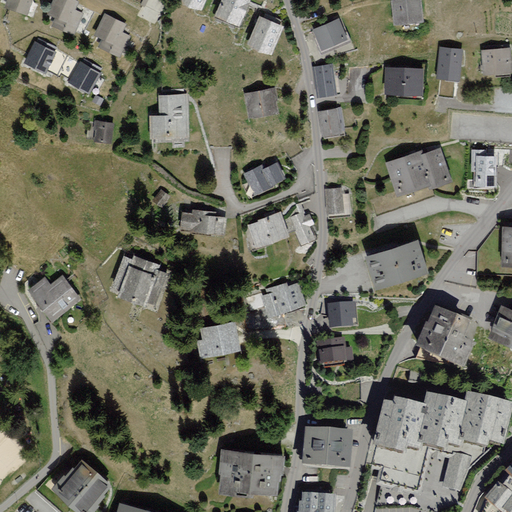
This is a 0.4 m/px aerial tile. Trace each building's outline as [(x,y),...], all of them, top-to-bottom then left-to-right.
[(4,0),(2,8),(25,16),(30,0),(4,0)] [(76,3),(69,0),(49,0),(43,14),(53,19),(49,26),(71,36),(82,15),(72,10),(76,3)] [(195,10),(199,0),(172,0),(172,1),(195,10)] [(249,0),(222,0),(216,17),(238,27),(249,0)] [(417,0),(405,0),(389,1),(391,23),(419,20),(417,0)] [(124,25),(102,14),(90,37),(98,41),(95,47),(117,58),(128,37),(120,32),(124,25)] [(272,55),(283,27),(259,17),(247,45),(272,55)] [(338,19),(311,31),(319,53),(347,41),(338,19)] [(36,41),(32,39),(20,61),(41,72),(53,49),(49,47),(36,41)] [(457,81),(461,52),(437,48),(433,77),(457,81)] [(507,50),(479,52),(480,76),(508,74),(507,50)] [(91,66),(79,59),(65,82),(77,89),(86,95),(100,72),(91,66)] [(333,68),(311,69),(313,97),(334,96),(333,68)] [(418,98),(419,71),(383,69),(381,96),(418,98)] [(241,95),(245,118),(273,113),(269,91),(241,95)] [(148,118),(149,142),(187,141),(187,96),(155,97),(155,118),(148,118)] [(338,110),(315,112),(318,139),(340,136),(338,110)] [(108,143),(111,126),(92,123),(90,141),(108,143)] [(385,180),(364,187),(374,218),(433,199),(431,191),(450,185),(438,148),(417,155),(416,152),(380,164),(385,180)] [(467,151),(466,174),(496,175),(497,160),(492,160),(492,152),(467,151)] [(257,168),(240,175),(250,197),(281,184),(272,164),(258,170),(257,168)] [(338,190),(323,191),(323,215),(346,214),(345,196),(339,196),(338,190)] [(166,199),(158,192),(148,203),(156,211),(166,199)] [(296,217),(281,222),(285,236),(292,234),(296,246),(311,241),(306,227),(309,226),(306,216),(302,217),(299,206),(293,208),(296,217)] [(176,215),(175,233),(220,238),(221,220),(210,219),(210,215),(187,213),(187,216),(176,215)] [(244,228),(251,252),(282,242),(274,216),(251,223),(252,225),(244,228)] [(511,229),(493,230),(476,251),(474,277),(511,277),(511,229)] [(358,261),(368,291),(422,273),(413,243),(358,261)] [(128,261),(120,259),(108,289),(114,291),(111,297),(139,308),(140,303),(151,306),(163,276),(154,273),(156,268),(129,258),(128,261)] [(41,279),(22,291),(41,324),(76,302),(60,277),(46,287),(41,279)] [(278,287),(261,292),(269,318),(299,309),(292,286),(279,290),(278,287)] [(351,306),(323,308),(325,330),(347,328),(347,319),(352,319),(351,306)] [(511,342),(511,313),(493,306),(483,331),(511,342)] [(471,345),(460,341),(465,328),(426,311),(409,344),(462,365),(471,345)] [(191,344),(194,359),(231,353),(226,325),(194,331),(196,343),(191,344)] [(315,346),(317,368),(340,366),(340,363),(349,362),(348,350),(340,350),(339,344),(315,346)] [(410,371),(408,382),(420,383),(422,373),(410,371)] [(382,404),(375,403),(364,446),(376,450),(370,471),(376,473),(372,487),(420,498),(429,459),(445,463),(439,486),(460,491),(470,471),(496,446),(505,408),(457,396),(454,404),(417,395),(414,407),(383,399),(382,404)] [(348,435),(304,429),(299,465),(343,470),(348,435)] [(281,457),(214,448),(209,485),(276,494),(281,457)] [(41,483),(74,511),(90,511),(94,508),(92,506),(99,497),(97,495),(105,485),(74,458),(66,467),(63,465),(56,473),(53,471),(46,480),(45,479),(41,483)] [(481,503),(478,511),(511,511),(511,465),(495,485),(481,503)] [(331,511),(332,499),(303,497),(302,506),(299,506),(298,511),(331,511)] [(146,511),(112,502),(108,511),(146,511)]
